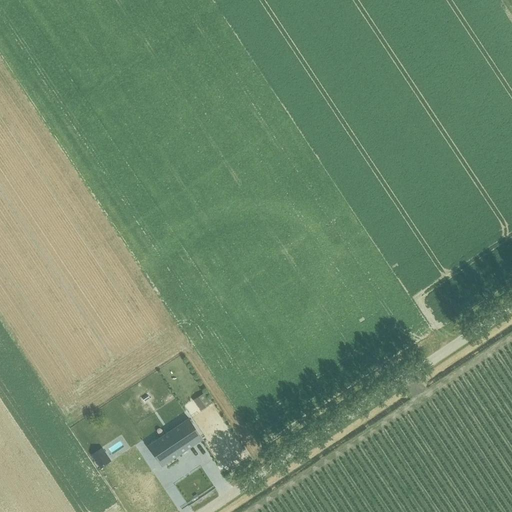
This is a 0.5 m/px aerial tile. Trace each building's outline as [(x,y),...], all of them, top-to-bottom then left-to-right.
[(204,393),(194,400),(201,411),(211,404),(204,393)] [(181,404),(187,415),(195,410),(189,399),(181,404)] [(162,466),(203,439),(190,419),(149,446),(162,466)] [(111,461),(102,448),(92,455),(101,468),(111,461)] [(135,505),(148,497),(140,484),(135,488),(120,466),(112,471),(135,505)]
